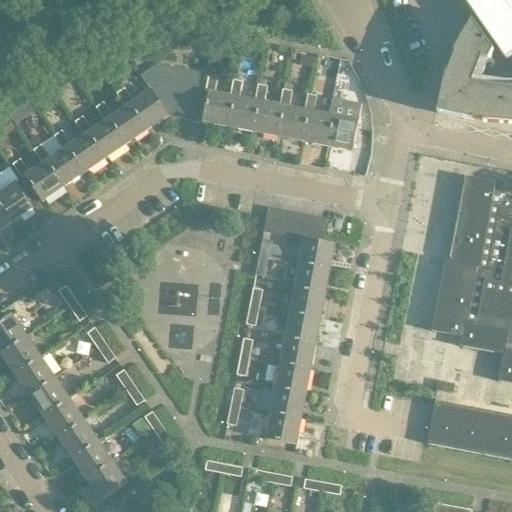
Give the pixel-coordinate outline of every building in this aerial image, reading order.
[(511,66),(511,0),(454,0),(457,6),(463,19),(468,29),(471,22),(490,50),(495,46),(506,61),(508,60),(511,66)] [(511,83),(504,84),(480,80),(484,70),(493,53),(490,50),(471,22),(468,29),(453,54),(455,55),(447,75),(445,75),(437,115),(473,122),(473,120),(483,122),(483,124),(511,125),(511,83)] [(188,36),(185,49),(208,54),(211,40),(188,36)] [(301,56),(300,65),(311,67),(313,58),(301,56)] [(141,77),(150,91),(168,117),(177,110),(180,114),(191,117),(194,101),(198,102),(200,92),(196,91),(200,74),(157,66),(141,77)] [(202,123),(227,128),(233,98),(230,97),(214,94),(217,78),(208,76),(205,93),(208,94),(202,123)] [(227,128),(252,133),(258,103),(254,102),(239,99),(242,83),(233,81),(230,97),(233,98),(227,128)] [(252,133),(277,138),(283,107),(279,107),(263,104),(267,87),(257,86),(254,102),(258,103),(252,133)] [(116,94),(126,108),(129,106),(146,132),(168,117),(150,91),(133,103),(124,89),(116,94)] [(277,138),(302,143),(308,112),(304,111),(288,108),(291,92),(282,91),(279,107),(283,107),(277,138)] [(302,143),(326,147),(332,117),(329,116),(313,113),(316,97),(307,95),(304,111),(308,112),(302,143)] [(332,100),(329,116),(332,117),(326,147),(352,152),(358,122),(338,118),(341,102),(332,100)] [(29,102),(11,114),(17,123),(35,111),(29,102)] [(126,146),(146,132),(129,106),(126,108),(112,117),(103,103),(96,109),(105,122),(108,120),(126,146)] [(105,160),(126,146),(108,120),(105,122),(92,131),(82,118),(75,123),(84,136),(87,134),(105,160)] [(84,174),(105,160),(87,134),(84,136),(71,145),(62,132),(54,137),(63,151),(66,149),(84,174)] [(35,138),(27,143),(33,151),(41,146),(35,138)] [(63,188),(84,174),(66,149),(63,151),(50,160),(41,146),(33,151),(42,165),(46,163),(63,188)] [(42,203),(63,188),(46,163),(42,165),(29,174),(20,160),(12,166),(22,180),(25,178),(42,203)] [(511,197),(501,196),(503,185),(466,178),(466,177),(465,177),(449,259),(450,260),(450,263),(444,262),(443,268),(445,269),(433,331),(431,331),(431,332),(462,338),(461,348),(503,356),(498,382),(499,383),(499,381),(511,383),(511,197)] [(0,207),(11,224),(32,209),(15,184),(0,193),(0,207)] [(0,231),(11,224),(0,207),(0,231)] [(264,233),(276,235),(280,211),(268,209),(264,233)] [(292,213),(280,211),(276,235),(288,237),(292,213)] [(304,216),(292,213),(288,237),(299,239),(304,216)] [(299,239),(304,240),(311,242),(315,218),(304,216),(299,239)] [(315,218),(311,242),(323,244),(328,220),(315,218)] [(262,240),(259,258),(268,260),(271,242),(262,240)] [(323,244),(311,242),(304,240),(299,266),(329,271),(334,246),(323,244)] [(265,278),(268,260),(259,258),(255,276),(265,278)] [(299,266),(294,290),(325,296),(329,271),(299,266)] [(58,293),(69,308),(76,302),(66,287),(58,293)] [(253,290),(249,308),(259,309),(262,291),(253,290)] [(320,321),(325,296),(294,290),(289,315),(320,321)] [(87,317),(76,302),(69,308),(79,323),(87,317)] [(255,327),(259,309),(249,308),(246,326),(255,327)] [(289,315),(285,340),(315,346),(320,321),(289,315)] [(0,354),(0,355),(26,337),(11,316),(0,323),(0,354)] [(87,334),(97,349),(105,344),(94,329),(87,334)] [(40,358),(26,337),(0,355),(14,375),(40,358)] [(240,358),(249,360),(252,342),(243,340),(240,358)] [(310,371),(315,346),(285,340),(280,365),(310,371)] [(115,359),(105,344),(97,349),(107,364),(115,359)] [(29,396),(54,379),(40,358),(14,375),(29,396)] [(245,378),(249,360),(240,358),(236,376),(245,378)] [(280,365),(275,390),(306,396),(310,371),(280,365)] [(116,377),(126,392),(134,387),(124,372),(116,377)] [(43,417),(69,400),(54,379),(29,396),(43,417)] [(437,382),(436,391),(453,394),(454,385),(437,382)] [(144,401),(134,387),(126,392),(137,407),(144,402),(144,401)] [(230,408),(239,409),(243,391),(234,390),(230,408)] [(275,390),(270,415),(301,421),(306,396),(275,390)] [(58,439),(83,421),(69,400),(43,417),(58,439)] [(511,416),(434,402),(426,445),(511,461),(511,416)] [(236,427),(239,409),(230,408),(227,426),(236,427)] [(144,419),(155,434),(162,428),(152,413),(144,419)] [(296,446),(301,421),(270,415),(265,441),(296,446)] [(72,459),(98,442),(83,421),(58,439),(72,459)] [(173,443),(162,428),(155,434),(165,449),(173,443)] [(86,480),(112,463),(98,442),(72,459),(86,480)] [(205,471),(223,475),(224,466),(207,462),(205,471)] [(112,463),(86,480),(101,502),(126,484),(112,463)] [(242,469),(224,466),(223,475),(241,478),(242,469)] [(254,481),(272,484),(274,475),(256,472),(254,481)] [(274,475),(272,484),(290,488),(292,478),(274,475)] [(303,490),(321,493),(323,484),(305,481),(303,490)] [(341,487),(323,484),(321,493),(339,497),(341,487)]
